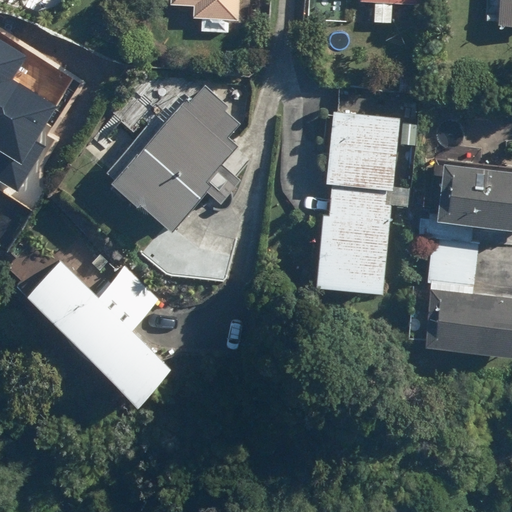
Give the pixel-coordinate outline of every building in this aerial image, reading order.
[(169,0),(169,4),(176,4),(192,5),(191,17),(237,20),(238,0),(169,0)] [(511,0),(498,0),(497,24),(511,24),(511,0)] [(0,178),(18,191),(47,146),(37,139),(61,101),(16,72),(30,51),(0,31),(0,178)] [(201,80),(110,181),(166,231),(205,188),(218,200),(237,178),(220,163),(235,146),(226,137),(238,123),(224,110),(229,104),(201,80)] [(321,212),(314,285),(381,292),(399,117),(332,110),(325,182),(331,182),(328,212),(321,212)] [(423,339),(423,345),(511,354),(511,287),(473,284),(477,241),(470,240),(472,223),(511,226),(511,166),(439,160),(434,210),(429,210),(426,236),(431,236),(427,282),(428,282),(427,289),(412,288),(407,337),(423,339)] [(58,256),(23,292),(132,401),(168,365),(129,327),(158,298),(124,265),(95,293),(58,256)]
